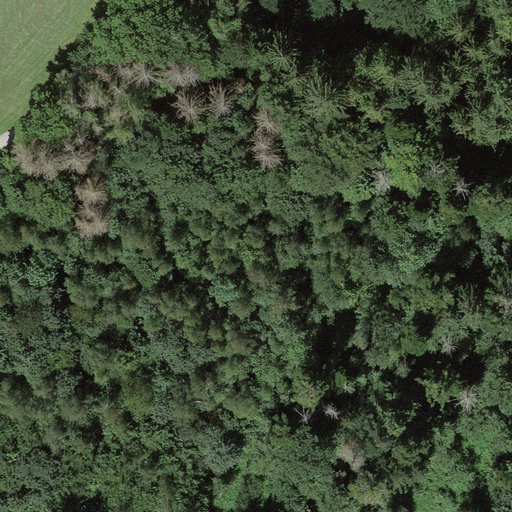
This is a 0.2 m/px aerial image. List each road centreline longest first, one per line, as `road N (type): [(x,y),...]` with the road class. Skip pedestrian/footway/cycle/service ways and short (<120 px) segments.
road 1 (track): [(0,141),(153,0)]
road 2 (track): [(412,0),(511,95)]
